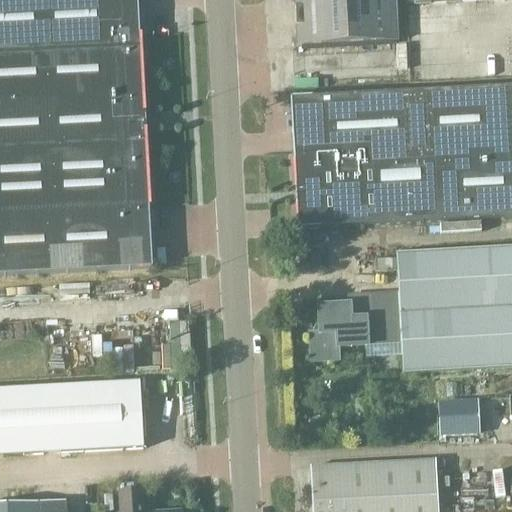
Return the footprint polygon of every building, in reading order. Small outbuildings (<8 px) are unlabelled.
[(0,0),(0,277),(151,270),(145,146),(140,51),(137,0),(0,0)] [(290,0),(293,48),(394,43),(391,0),(290,0)] [(473,37),(473,48),(496,47),(496,37),(473,37)] [(312,91),(311,80),(290,80),(291,92),(312,91)] [(511,89),(296,101),(290,101),(298,231),(511,219),(511,89)] [(319,321),(511,310),(511,250),(396,256),(398,297),(349,299),(349,309),(318,310),(319,321)] [(108,323),(152,325),(153,312),(109,310),(108,323)] [(511,370),(511,310),(319,321),(319,336),(309,337),(311,364),(339,363),(338,350),(367,349),(367,344),(401,342),(403,377),(511,370)] [(177,351),(175,323),(163,324),(165,352),(177,351)] [(54,326),(55,341),(74,340),(74,325),(54,326)] [(0,393),(0,458),(143,451),(140,386),(0,393)] [(507,394),(495,394),(495,408),(489,408),(491,436),(509,435),(507,394)] [(437,405),(439,439),(478,437),(476,403),(437,405)] [(437,511),(435,463),(310,470),(312,511),(437,511)] [(118,511),(143,511),(142,493),(118,495),(118,511)] [(0,507),(0,511),(65,511),(65,504),(37,505),(37,503),(28,504),(28,506),(0,507)]
